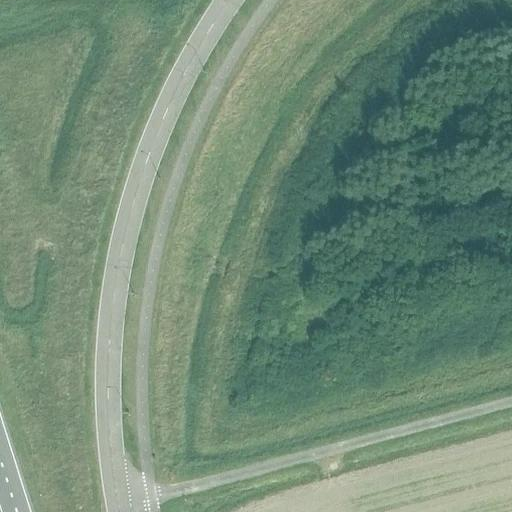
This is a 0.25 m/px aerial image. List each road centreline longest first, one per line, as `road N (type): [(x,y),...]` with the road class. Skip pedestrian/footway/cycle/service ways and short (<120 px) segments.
road 1 (unclassified): [(125,505),(112,432),(116,298),(142,181),(201,46),(234,0)]
road 2 (unclassified): [(511,404),(125,505)]
